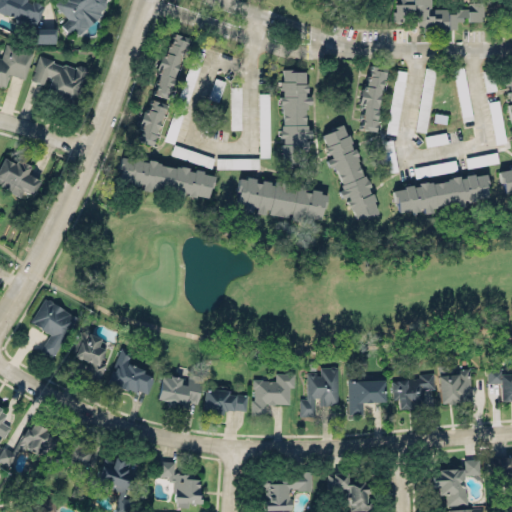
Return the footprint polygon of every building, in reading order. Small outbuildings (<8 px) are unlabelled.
[(55,43),(55,28),(34,27),(34,24),(42,6),(40,5),(40,4),(34,1),(34,2),(31,1),(30,4),(24,1),(24,0),(0,0),(0,12),(29,25),(29,34),(33,34),(33,43),(55,43)] [(57,0),(54,2),(68,18),(60,25),(67,32),(71,28),(77,34),(101,13),(99,11),(104,6),(104,0),(57,0)] [(391,20),(391,10),(394,10),(394,3),(399,2),(399,0),(431,0),(432,7),(467,6),(467,1),(483,1),(484,20),(468,20),(467,16),(461,16),(461,20),(454,20),(454,28),(422,28),(415,22),(415,8),(402,8),(402,20),(391,20)] [(172,33),(169,44),(166,43),(163,51),(161,51),(160,53),(158,52),(153,68),(155,69),(154,73),(155,74),(152,84),(154,84),(148,103),(149,103),(147,109),(145,108),(144,111),(142,110),(137,124),(139,125),(138,128),(140,129),(138,135),(137,135),(135,139),(151,145),(155,134),(154,133),(181,48),(183,49),(186,38),(172,33)] [(32,51),(5,44),(2,56),(0,55),(0,85),(6,87),(9,74),(25,79),(32,51)] [(201,52),(192,49),(166,141),(175,144),(201,52)] [(30,80),(46,85),(44,94),(77,103),(86,69),(37,55),(30,80)] [(511,64),(502,66),(504,74),(502,74),(504,86),(508,85),(509,90),(506,91),(507,100),(510,100),(511,103),(507,104),(511,122),(511,121),(511,64)] [(384,67),(366,65),(358,129),(375,131),(384,67)] [(454,67),(460,121),(470,119),(464,66),(454,67)] [(281,68),(293,68),(293,71),(304,71),(304,83),(306,83),(306,91),(304,91),(304,96),(310,96),(310,103),(306,103),(306,109),(304,109),(304,125),(306,125),(306,130),(309,130),(309,136),(303,136),(303,142),(306,142),(306,149),(304,149),(304,157),(302,157),(302,164),(298,164),(298,162),(294,162),(294,164),(285,164),(285,161),(282,161),(282,152),(280,152),(280,144),(282,142),(282,137),(279,137),(279,129),(280,129),(280,124),(282,124),(282,109),(280,109),(280,104),(279,104),(279,95),(281,95),(281,90),(279,90),(278,81),(281,81),(281,68)] [(397,134),(404,71),(394,70),(386,133),(397,134)] [(241,129),(240,86),(229,86),(230,129),(241,129)] [(268,93),(258,93),(259,157),(269,157),(268,93)] [(489,101),(493,144),(504,142),(499,100),(489,101)] [(355,221),(377,213),(344,124),(320,133),(329,158),(328,159),(343,196),(345,196),(355,221)] [(387,173),(398,170),(391,139),(380,141),(387,173)] [(170,154),(210,167),(213,157),(173,144),(170,154)] [(464,157),(496,151),(498,162),(467,168),(464,157)] [(214,175),(202,172),(202,169),(194,168),(193,171),(187,170),(187,167),(180,165),(179,166),(175,165),(175,167),(159,164),(159,162),(155,161),(155,160),(147,159),(147,162),(140,160),(141,157),(130,155),(129,157),(120,155),(117,168),(119,169),(117,180),(129,182),(129,183),(138,185),(138,182),(142,183),(141,188),(148,190),(149,186),(175,191),(174,195),(181,197),(182,191),(186,192),(186,194),(194,196),(194,194),(208,197),(210,187),(211,188),(214,175)] [(2,157),(0,161),(0,178),(2,180),(0,185),(19,195),(22,189),(31,194),(38,180),(33,178),(30,175),(26,173),(29,167),(27,166),(28,165),(25,164),(20,161),(19,162),(16,160),(14,162),(2,157)] [(215,158),(215,168),(258,168),(258,157),(215,158)] [(455,159),(413,167),(415,178),(457,169),(455,159)] [(511,190),(511,165),(498,167),(502,192),(511,190)] [(392,190),(404,188),(403,186),(412,184),(412,186),(419,185),(418,182),(422,182),(426,181),(426,182),(430,181),(431,183),(435,182),(439,182),(442,181),(443,181),(447,180),(446,179),(451,178),(451,177),(455,176),(459,175),(459,178),(465,177),(465,175),(473,173),(474,176),(486,173),(487,180),(488,186),(486,186),(487,196),(475,198),(476,200),(467,202),(466,199),(463,200),(464,206),(460,207),(456,207),(455,203),(451,204),(450,202),(435,205),(435,207),(431,208),(431,211),(428,212),(423,213),(422,207),(417,208),(418,210),(415,211),(410,211),(410,210),(398,211),(396,202),(394,202),(392,190)] [(320,192),(326,194),(324,208),(321,207),(319,219),(311,218),(310,223),(289,219),(289,217),(267,213),(268,209),(265,209),(264,214),(259,213),(254,212),(255,207),(252,206),(251,212),(241,210),(243,204),(235,203),(237,191),(235,191),(238,176),(245,178),(245,175),(255,177),(255,182),(260,183),(261,179),(270,181),(269,184),(273,184),(274,180),(292,183),(292,188),(295,188),(295,186),(304,188),(304,191),(310,192),(311,188),(320,190),(320,192)] [(29,320),(49,333),(39,350),(51,357),(76,317),(71,314),(68,313),(69,312),(52,301),(51,302),(51,300),(48,298),(45,299),(43,297),(29,320)] [(69,354),(78,331),(81,331),(84,329),(90,331),(89,333),(99,337),(97,346),(103,348),(97,365),(69,354)] [(146,394),(151,379),(149,378),(150,376),(141,372),(143,369),(139,368),(141,361),(123,354),(118,368),(115,367),(113,371),(111,370),(106,382),(118,386),(117,389),(124,392),(125,389),(134,392),(135,390),(146,394)] [(299,415),(315,416),(315,405),(337,405),(337,366),(318,366),(318,373),(305,373),(305,398),(299,398),(299,415)] [(437,376),(456,374),(455,369),(469,368),(471,402),(458,403),(458,401),(453,401),(453,404),(446,404),(446,403),(439,403),(437,376)] [(511,399),(511,372),(504,373),(504,368),(485,368),(486,383),(498,382),(499,400),(511,399)] [(390,380),(417,377),(417,373),(432,371),(433,388),(421,389),(423,403),(411,404),(411,408),(397,409),(396,399),(391,399),(390,380)] [(252,378),(251,387),(253,387),(252,399),(250,399),(249,415),(264,415),(265,402),(267,402),(266,404),(273,404),(273,403),(288,403),(288,387),(292,387),(293,373),(274,372),(274,380),(261,380),(261,378),(252,378)] [(160,376),(168,377),(169,376),(180,378),(179,384),(185,385),(187,373),(201,376),(195,403),(183,400),(182,405),(173,403),(172,406),(164,405),(165,401),(155,399),(160,376)] [(347,414),(362,413),(361,401),(368,403),(385,402),(384,375),(372,375),(372,379),(356,379),(356,375),(345,375),(347,414)] [(201,410),(244,412),(245,393),(221,392),(221,388),(202,387),(201,410)] [(0,435),(3,437),(10,426),(1,421),(6,414),(0,410),(1,409),(0,408),(0,435)] [(11,451),(24,427),(28,429),(32,422),(46,428),(44,431),(56,438),(46,458),(37,453),(36,455),(25,448),(21,449),(18,447),(7,467),(0,463),(0,449),(3,446),(11,451)] [(62,438),(89,451),(79,472),(75,470),(52,461),(62,438)] [(97,479),(132,489),(137,473),(128,471),(131,459),(115,455),(113,459),(104,457),(97,479)] [(511,495),(510,495),(510,493),(503,493),(502,472),(496,472),(496,471),(490,472),(489,458),(510,456),(511,465),(511,464),(511,495)] [(465,504),(464,478),(478,477),(478,458),(462,459),(463,468),(429,470),(430,487),(437,487),(438,494),(445,494),(446,505),(465,504)] [(199,475),(173,474),(173,460),(158,460),(158,475),(170,475),(169,486),(174,487),(174,506),(188,507),(188,503),(198,503),(199,475)] [(75,470),(71,481),(74,484),(69,495),(82,500),(87,487),(75,482),(79,472),(75,470)] [(283,510),(283,509),(291,509),(291,497),(289,497),(289,495),(288,495),(288,491),(289,491),(289,488),(295,487),(295,490),(310,490),(309,470),(300,470),(300,473),(279,473),(279,482),(268,483),(268,478),(265,478),(262,480),(261,484),(264,486),(264,499),(263,499),(263,510),(283,510)] [(346,472),(347,481),(362,480),(363,484),(367,484),(368,485),(369,492),(364,492),(365,503),(367,502),(368,508),(349,509),(349,502),(342,503),(341,487),(328,488),(327,473),(346,472)] [(37,511),(36,498),(54,497),(54,511),(37,511)] [(511,511),(511,503),(504,504),(503,511),(511,511)]
